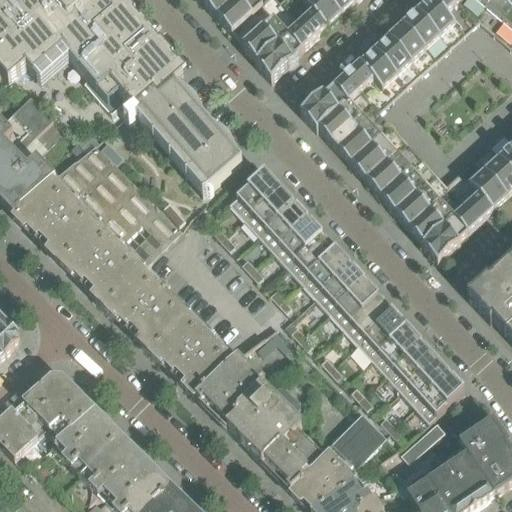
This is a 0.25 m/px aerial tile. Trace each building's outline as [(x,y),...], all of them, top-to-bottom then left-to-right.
[(0,80),(1,81),(9,91),(14,87),(21,80),(27,75),(34,83),(67,55),(73,62),(69,65),(88,87),(84,91),(112,122),(127,109),(135,118),(152,103),(156,107),(174,91),(184,83),(111,0),(20,0),(0,18),(0,80)] [(193,0),(202,9),(211,0),(193,0)] [(216,25),(243,0),(211,0),(202,9),(216,25)] [(232,41),(253,23),(263,13),(250,0),(243,0),(216,25),(232,42),(232,41)] [(342,22),(321,0),(312,0),(303,9),(310,18),(311,17),(327,35),(342,22)] [(356,9),(347,0),(321,0),(342,22),(356,9)] [(365,0),(347,0),(356,9),(365,0)] [(436,0),(430,6),(447,24),(448,23),(446,21),(469,0),(436,0)] [(511,20),(511,18),(511,0),(499,0),(495,6),(511,20)] [(447,24),(430,6),(416,19),(433,37),(447,24)] [(302,58),(327,35),(311,17),(310,18),(312,20),(288,41),(287,42),(302,58)] [(433,37),(416,19),(402,32),(419,50),(433,37)] [(278,51),(287,42),(288,41),(274,25),(263,35),(243,53),(243,54),(257,69),(255,71),(278,51)] [(419,50),(402,32),(388,45),(405,63),(419,50)] [(292,67),(302,58),(287,42),(278,51),(255,71),(271,89),(294,69),(292,67)] [(405,63),(388,45),(374,57),(390,76),(405,63)] [(390,76),(374,57),(359,70),(376,89),(390,76)] [(350,109),(373,87),(375,90),(376,89),(359,70),(335,92),(350,109)] [(135,118),(134,119),(138,123),(137,124),(154,144),(171,164),(187,183),(204,203),(233,178),(242,170),(225,149),(222,146),(209,131),(195,115),(191,110),(189,108),(188,107),(174,91),(156,107),(152,103),(135,118)] [(339,118),(350,109),(335,92),(325,102),(323,100),(300,121),(316,138),(339,118)] [(47,154),(37,144),(54,127),(31,103),(12,122),(12,123),(5,131),(0,126),(0,204),(14,220),(57,185),(37,164),(47,154)] [(353,134),(339,118),(316,138),(317,139),(319,137),(333,153),(353,134)] [(350,172),(371,153),(365,147),(353,134),(333,153),(345,166),(350,172)] [(104,146),(97,153),(115,171),(122,164),(104,146)] [(14,220),(12,222),(34,244),(39,249),(49,259),(60,271),(137,194),(115,173),(96,153),(88,160),(57,185),(14,220)] [(366,189),(387,170),(371,153),(350,172),(366,189)] [(381,206),(401,187),(387,170),(366,189),(381,206)] [(511,201),(511,182),(505,175),(491,188),(507,206),(511,201)] [(256,188),(229,212),(244,229),(279,197),(265,180),(256,188)] [(395,221),(416,203),(401,187),(381,206),(395,221)] [(507,206),(491,188),(477,201),(493,218),(507,206)] [(137,194),(60,271),(79,289),(82,292),(84,294),(105,315),(147,273),(182,238),(158,215),(137,194)] [(279,197),(244,229),(258,244),(294,212),(279,197)] [(469,240),(493,218),(477,201),(478,203),(455,224),(469,240)] [(410,237),(430,219),(416,203),(395,221),(410,237)] [(294,212),(258,244),(273,260),(308,228),(294,212)] [(445,235),(444,234),(430,219),(410,237),(423,252),(421,254),(423,255),(445,235)] [(458,250),(465,244),(469,240),(455,224),(444,234),(445,235),(423,255),(438,272),(460,252),(458,250)] [(308,228),(273,260),(287,275),(322,243),(308,228)] [(220,235),(214,241),(222,249),(228,244),(220,235)] [(322,243),(287,275),(301,291),(336,259),(326,247),(322,243)] [(236,253),(228,244),(222,249),(230,258),(236,253)] [(336,259),(301,291),(315,306),(350,274),(336,259)] [(256,275),(248,266),(242,272),(250,281),(256,275)] [(511,266),(489,287),(487,286),(467,304),(490,329),(492,328),(511,349),(511,266)] [(147,273),(105,315),(108,319),(117,327),(125,335),(129,339),(140,350),(149,359),(191,317),(147,273)] [(350,274),(315,306),(329,322),(364,290),(350,274)] [(264,284),(256,275),(250,281),(258,289),(264,284)] [(364,290),(329,322),(343,337),(379,305),(377,304),(364,290)] [(278,311),(284,306),(276,297),(270,303),(278,311)] [(379,305),(343,337),(358,353),(393,321),(379,305)] [(292,315),(284,306),(278,311),(286,320),(292,315)] [(191,317),(149,359),(170,380),(175,384),(179,389),(185,395),(196,405),(219,381),(240,367),(241,366),(191,317)] [(393,321),(358,353),(372,368),(407,336),(393,321)] [(15,354),(17,351),(18,341),(16,339),(0,323),(0,366),(5,362),(6,362),(15,354)] [(299,349),(305,343),(297,335),(291,340),(299,349)] [(407,336),(372,368),(386,384),(421,352),(407,336)] [(313,352),(305,343),(299,349),(307,358),(313,352)] [(316,376),(293,352),(285,359),(308,383),(316,376)] [(421,352),(386,384),(400,399),(435,367),(421,352)] [(327,365),(321,370),(329,379),(335,373),(327,365)] [(219,381),(196,405),(216,424),(242,451),(250,459),(278,487),(291,499),(325,465),(317,458),(299,440),(303,435),(294,426),(301,419),(300,411),(286,397),(278,396),(271,403),(266,398),(245,377),(248,375),(240,367),(219,381)] [(435,367),(400,399),(414,414),(449,382),(446,379),(435,367)] [(343,382),(335,373),(329,379),(337,388),(343,382)] [(449,382),(414,414),(429,431),(464,399),(449,382)] [(121,444),(63,385),(63,386),(52,385),(0,431),(0,453),(15,469),(25,479),(38,467),(43,472),(50,464),(46,460),(52,455),(63,465),(62,466),(72,475),(80,483),(121,444)] [(357,394),(351,400),(359,409),(365,403),(357,394)] [(483,414),(475,401),(473,402),(474,403),(466,409),(462,412),(469,423),(483,414)] [(373,412),(365,403),(359,409),(367,417),(373,412)] [(357,488),(351,482),(386,446),(362,422),(326,458),(329,461),(325,465),(291,499),(291,500),(303,511),(323,511),(354,490),(357,488)] [(387,424),(380,429),(388,438),(395,433),(387,424)] [(511,491),(511,457),(492,428),(459,450),(464,457),(481,482),(495,503),(511,491)] [(437,429),(401,462),(409,471),(432,450),(445,439),(437,429)] [(403,441),(395,433),(388,438),(396,447),(403,441)] [(151,511),(170,493),(146,469),(121,444),(80,483),(89,493),(99,502),(108,511),(151,511)] [(481,511),(495,503),(481,482),(464,457),(446,469),(449,474),(427,489),(424,484),(407,495),(411,500),(407,502),(413,511),(481,511)] [(379,511),(375,505),(373,507),(368,500),(375,495),(366,481),(357,488),(354,490),(323,511),(379,511)] [(189,511),(170,493),(151,511),(189,511)] [(26,511),(17,501),(4,511),(26,511)]
